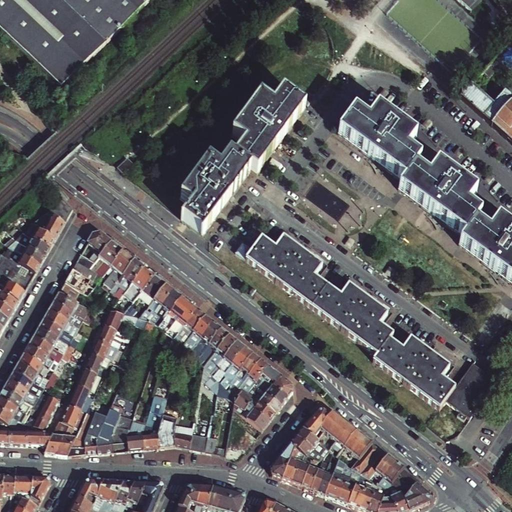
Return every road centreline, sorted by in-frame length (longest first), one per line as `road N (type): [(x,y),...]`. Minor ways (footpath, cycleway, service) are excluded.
road 1 (secondary): [(473,485),(0,115)]
road 2 (secondary): [(0,128),(317,375),(460,500)]
road 3 (residential): [(511,184),(407,90),(369,80),(343,98),(271,208)]
road 4 (residential): [(271,208),(511,382)]
road 5 (residential): [(87,216),(312,393)]
road 6 (residential): [(0,367),(87,216)]
